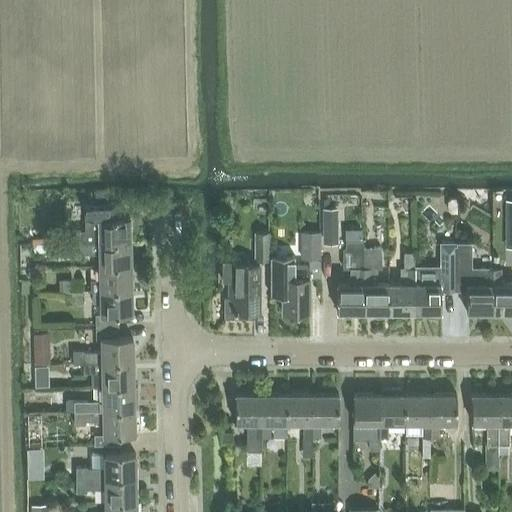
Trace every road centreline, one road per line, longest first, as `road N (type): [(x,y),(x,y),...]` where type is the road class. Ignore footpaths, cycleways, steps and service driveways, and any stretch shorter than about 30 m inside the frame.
road 1 (residential): [(172,351),(511,354)]
road 2 (residential): [(176,511),(172,351)]
